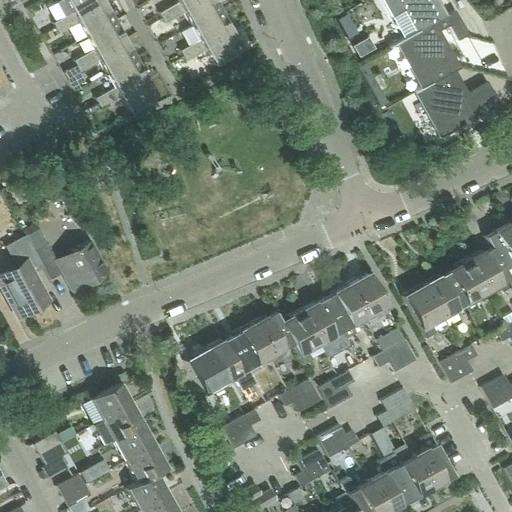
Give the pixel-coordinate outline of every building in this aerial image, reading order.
[(97,0),(68,16),(65,11),(56,16),(62,26),(71,21),(78,35),(108,19),(98,0),(97,0)] [(97,0),(59,0),(65,11),(68,16),(97,0)] [(216,9),(211,0),(187,0),(174,7),(171,2),(162,7),(168,18),(177,13),(184,27),(216,9)] [(375,0),(385,17),(397,10),(410,33),(443,14),(435,0),(375,0)] [(168,18),(162,7),(153,12),(159,23),(168,18)] [(226,28),(216,9),(184,27),(192,40),(195,45),(226,28)] [(410,33),(397,40),(423,85),(443,74),(447,72),(451,70),(456,67),(466,61),(454,40),(465,34),(451,10),(443,14),(410,33)] [(62,26),(56,16),(47,21),(53,32),(62,26)] [(89,54),(119,38),(108,19),(78,35),(86,49),(89,54)] [(237,47),(226,28),(195,45),(192,40),(183,46),(188,55),(197,50),(205,65),(237,47)] [(364,36),(350,44),(355,53),(369,45),(364,36)] [(89,54),(86,49),(77,54),(82,65),(91,60),(99,74),(129,57),(119,38),(89,54)] [(188,55),(183,46),(174,51),(179,61),(188,55)] [(82,65),(77,54),(67,59),(73,70),(82,65)] [(99,74),(107,87),(109,92),(140,76),(129,57),(99,74)] [(361,63),(354,67),(376,106),(383,102),(377,91),(369,77),(361,63)] [(423,85),(410,92),(436,138),(486,110),(497,104),(483,79),(462,91),(451,70),(447,72),(443,74),(423,85)] [(150,95),(140,76),(109,92),(107,87),(97,92),(103,103),(112,98),(120,112),(150,95)] [(103,103),(97,92),(88,98),(94,108),(103,103)] [(384,108),(374,113),(384,135),(394,131),(384,108)] [(511,216),(501,222),(511,241),(511,216)] [(507,264),(511,261),(511,241),(501,222),(488,230),(489,231),(480,236),(486,247),(498,268),(506,263),(507,264)] [(25,242),(39,266),(46,279),(58,273),(69,293),(104,273),(85,240),(51,259),(31,223),(19,229),(22,235),(25,242)] [(39,266),(25,242),(22,235),(1,246),(11,266),(0,272),(0,291),(14,316),(44,299),(29,272),(39,266)] [(504,279),(498,268),(486,247),(478,252),(476,250),(463,257),(483,293),(496,286),(495,283),(504,279)] [(465,313),(475,308),(470,300),(483,293),(463,257),(449,265),(450,267),(441,272),(459,303),(460,303),(465,313)] [(354,277),(354,276),(340,283),(360,319),(372,312),(375,316),(385,311),(381,304),(363,272),(354,277)] [(451,308),(459,303),(441,272),(432,277),(431,275),(418,282),(438,318),(452,310),(451,308)] [(420,337),(430,332),(426,324),(438,318),(418,282),(405,289),(406,291),(397,296),(415,328),(420,337)] [(327,292),(319,297),(337,329),(342,338),(350,333),(347,326),(360,319),(340,283),(326,290),(327,292)] [(309,300),(296,307),(315,343),(329,336),(328,334),(337,329),(319,297),(310,302),(309,300)] [(286,344),(291,355),(292,354),(298,365),(308,360),(302,350),(315,343),(296,307),(283,315),(284,317),(275,321),(286,344)] [(259,314),(246,322),(265,357),(279,350),(278,348),(286,344),(275,321),(269,310),(260,316),(259,314)] [(511,332),(511,318),(490,331),(496,342),(504,337),(511,332)] [(233,330),(224,335),(242,368),(251,363),(252,365),(265,357),(246,322),(232,329),(233,330)] [(393,329),(372,340),(377,350),(390,343),(398,339),(393,329)] [(215,338),(202,346),(221,382),(231,376),(236,385),(247,379),(241,369),(242,368),(224,335),(216,340),(215,338)] [(398,339),(390,343),(396,354),(383,361),(389,372),(411,359),(399,338),(398,339)] [(396,354),(390,343),(377,350),(367,356),(373,367),(383,361),(396,354)] [(471,355),(466,344),(443,357),(449,367),(462,360),(471,355)] [(207,388),(208,389),(221,382),(202,346),(188,353),(189,355),(180,360),(198,393),(207,388)] [(467,370),(462,360),(449,367),(443,357),(434,362),(445,383),(467,370)] [(327,393),(341,384),(349,380),(343,369),(321,381),(327,393)] [(488,408),(497,403),(491,392),(504,385),(498,375),(477,387),(488,408)] [(296,383),(301,393),(287,401),(293,412),(315,399),(304,379),(296,383)] [(511,380),(504,385),(491,392),(497,403),(511,394),(511,380)] [(341,384),(327,393),(321,381),(313,386),(325,407),(347,395),(341,384)] [(113,382),(83,399),(95,420),(125,403),(113,382)] [(301,393),(296,383),(274,396),(279,405),(287,401),(301,393)] [(382,410),(395,403),(401,414),(411,409),(399,387),(377,400),(382,410)] [(138,426),(125,403),(95,420),(96,421),(89,425),(100,445),(107,441),(108,442),(138,426)] [(379,426),(401,414),(395,403),(382,410),(373,415),(379,426)] [(232,431),(244,424),(254,419),(249,409),(227,422),(232,431)] [(250,435),(244,424),(232,431),(227,422),(217,427),(229,447),(250,435)] [(324,456),(332,452),(326,441),(340,434),(334,423),(313,435),(324,456)] [(52,434),(56,441),(70,434),(66,426),(52,434)] [(150,447),(138,426),(108,442),(120,463),(150,447)] [(332,452),(354,440),(348,429),(340,434),(326,441),(332,452)] [(367,434),(379,457),(402,500),(411,495),(412,497),(425,490),(406,454),(393,461),(389,452),(376,429),(367,434)] [(28,444),(29,444),(34,454),(56,442),(50,432),(28,444)] [(413,439),(418,448),(406,454),(425,490),(439,482),(438,480),(447,475),(430,443),(424,433),(413,439)] [(61,452),(56,442),(34,454),(40,464),(36,467),(42,478),(63,466),(57,454),(61,452)] [(120,463),(131,482),(149,473),(161,467),(150,447),(120,463)] [(292,460),(298,471),(311,463),(318,474),(326,469),(314,448),(292,460)] [(374,468),(375,471),(362,479),(379,511),(384,511),(395,507),(394,504),(402,500),(379,457),(374,460),(374,468)] [(511,460),(499,468),(507,482),(511,479),(511,460)] [(311,463),(298,471),(290,475),(296,486),(318,474),(311,463)] [(119,489),(131,510),(134,509),(161,494),(149,473),(131,482),(119,489)] [(74,474),(52,486),(58,497),(79,485),(74,474)] [(379,511),(362,479),(349,485),(345,477),(335,482),(341,492),(347,503),(351,511),(379,511)] [(256,494),(250,483),(228,496),(236,511),(247,511),(242,501),(256,494)] [(85,495),(79,485),(58,497),(63,507),(85,495)] [(265,489),(256,494),(242,501),(247,511),(248,511),(271,499),(265,489)] [(136,511),(171,511),(161,494),(134,509),(136,511)] [(338,506),(327,511),(351,511),(347,503),(338,508),(338,506)]
